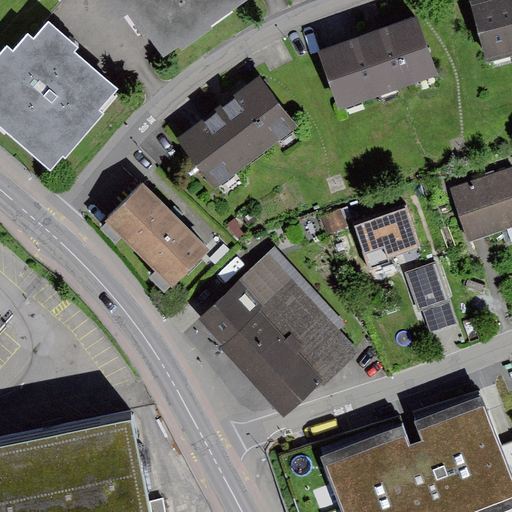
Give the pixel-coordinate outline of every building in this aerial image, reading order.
[(102,0),(120,24),(128,19),(142,39),(146,38),(164,62),(179,51),(183,53),(213,32),(211,29),(251,0),(102,0)] [(511,0),(482,0),(466,4),(484,68),(511,60),(511,0)] [(366,37),(317,55),(338,112),(437,78),(414,20),(366,37)] [(4,49),(0,54),(0,127),(53,172),(65,157),(67,159),(101,119),(97,115),(115,94),(72,57),(76,53),(46,27),(31,44),(24,39),(11,55),(4,49)] [(260,80),(176,145),(214,194),(299,129),(260,80)] [(511,168),(450,190),(468,244),(508,230),(511,242),(511,241),(511,168)] [(173,217),(143,187),(107,224),(174,290),(210,254),(173,217)] [(383,213),(351,224),(370,278),(395,269),(393,263),(422,253),(405,205),(394,209),(392,204),(381,208),(383,213)] [(340,211),(325,217),(332,233),(347,227),(340,211)] [(234,220),(227,226),(238,239),(243,235),(239,230),(241,228),(234,220)] [(346,325),(274,251),(197,325),(286,416),(321,382),(323,388),(360,353),(339,331),(346,325)] [(435,265),(405,275),(418,312),(434,307),(448,302),(435,265)] [(409,449),(403,431),(324,460),(343,511),(508,511),(511,511),(511,488),(496,446),(481,404),(416,428),(422,444),(409,449)] [(130,429),(0,455),(0,511),(164,511),(162,502),(145,505),(130,429)]
